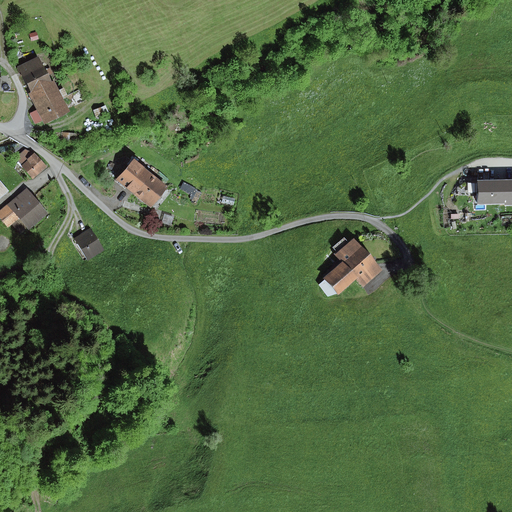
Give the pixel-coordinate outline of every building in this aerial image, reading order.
[(36,31),(29,33),(31,41),(38,39),(36,31)] [(37,128),(70,112),(63,98),(42,54),(16,66),(38,111),(31,115),(37,128)] [(105,105),(93,110),(96,119),(109,115),(105,105)] [(79,133),(61,132),(61,143),(78,144),(79,133)] [(33,153),(24,150),(14,158),(32,179),(46,168),(33,153)] [(133,195),(149,175),(131,161),(114,180),(133,195)] [(149,175),(133,195),(149,208),(165,188),(149,175)] [(511,179),(475,181),(475,205),(503,204),(503,205),(511,204),(511,179)] [(0,197),(9,191),(0,180),(0,197)] [(26,190),(0,212),(0,214),(11,228),(13,226),(21,235),(46,214),(26,190)] [(223,196),(221,202),(233,205),(234,199),(223,196)] [(164,214),(161,223),(171,226),(173,217),(164,214)] [(105,252),(89,229),(73,240),(89,263),(105,252)] [(356,281),(363,289),(382,271),(352,238),(334,255),(339,261),(320,278),(337,297),(356,281)]
